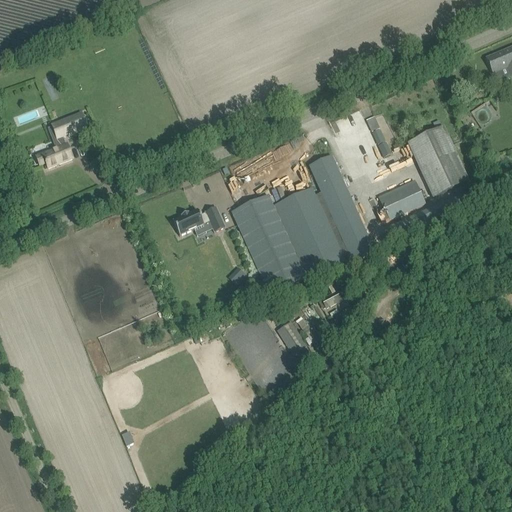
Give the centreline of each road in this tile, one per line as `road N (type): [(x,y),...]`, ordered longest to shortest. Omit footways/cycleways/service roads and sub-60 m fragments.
road 1 (unclassified): [(511,23),(0,244)]
road 2 (track): [(177,511),(474,214),(511,198)]
road 3 (unclassified): [(49,511),(0,396)]
